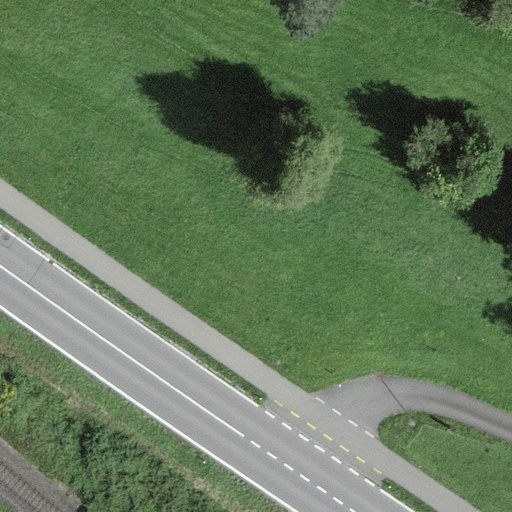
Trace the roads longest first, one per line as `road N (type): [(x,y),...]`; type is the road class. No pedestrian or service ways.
road 1 (secondary): [(350,511),(0,265)]
road 2 (track): [(511,428),(414,393),(358,406),(302,479)]
